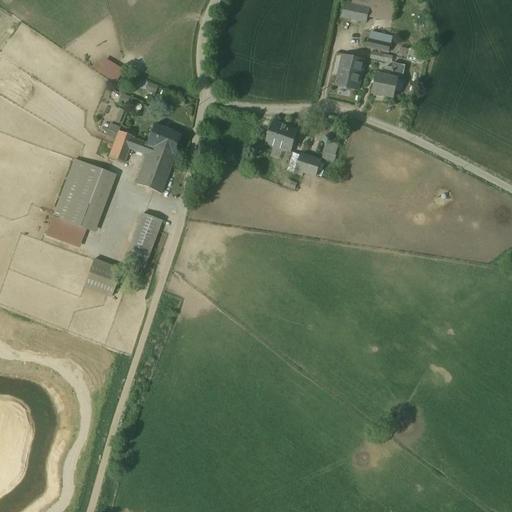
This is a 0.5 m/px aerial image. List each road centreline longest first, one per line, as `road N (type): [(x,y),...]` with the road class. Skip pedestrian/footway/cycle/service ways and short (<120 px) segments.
road 1 (residential): [(90,511),(183,214),(205,87)]
road 2 (residential): [(511,190),(369,119),(257,110),(217,100),(205,87)]
